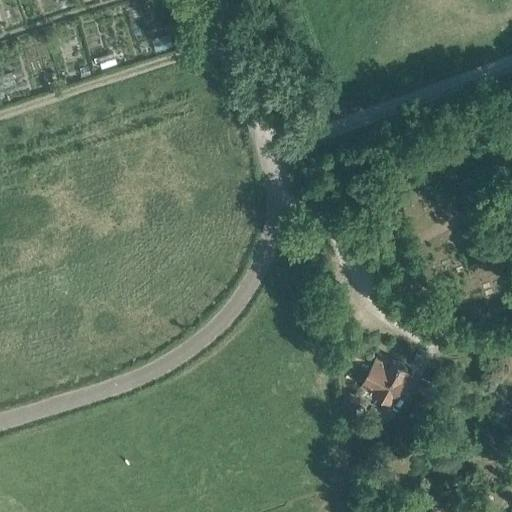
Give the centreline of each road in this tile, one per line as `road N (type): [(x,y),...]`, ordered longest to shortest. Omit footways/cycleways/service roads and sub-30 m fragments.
road 1 (unclassified): [(0,423),(184,358),(225,317),(257,268),(268,243),(272,180),(216,0)]
road 2 (track): [(229,44),(0,116)]
